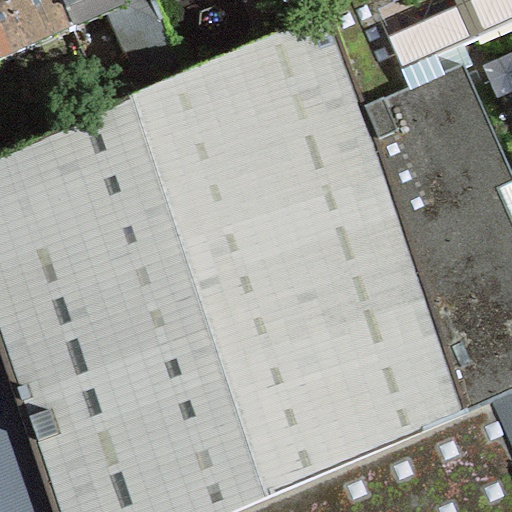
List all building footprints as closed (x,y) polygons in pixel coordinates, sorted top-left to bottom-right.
[(0,0),(0,62),(28,50),(20,34),(66,13),(60,0),(0,0)] [(60,0),(66,13),(96,0),(100,0),(144,96),(145,98),(187,79),(152,0),(60,0)] [(511,0),(325,0),(331,15),(329,16),(378,149),(466,413),(511,393),(511,228),(508,220),(510,218),(509,215),(507,217),(496,192),(511,184),(511,180),(500,155),(503,154),(501,151),(499,152),(488,127),(490,126),(489,123),(486,124),(475,98),(477,97),(476,94),(474,95),(463,70),(465,69),(463,66),(444,74),(429,81),(421,63),(436,56),(511,23),(511,0)] [(0,511),(233,511),(466,413),(378,149),(329,16),(187,79),(145,98),(144,98),(0,161),(0,511)] [(511,511),(511,393),(466,413),(233,511),(511,511)]
